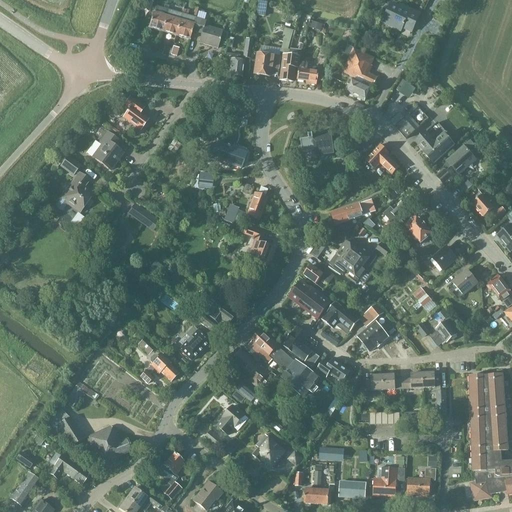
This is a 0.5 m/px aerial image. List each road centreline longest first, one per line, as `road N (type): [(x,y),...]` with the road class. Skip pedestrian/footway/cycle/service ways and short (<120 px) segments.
road 1 (tertiary): [(511,277),(383,131),(342,107),(266,93)]
road 2 (tertiary): [(268,304),(301,242),(264,156),(266,93)]
road 3 (residential): [(446,356),(354,363),(268,304)]
road 4 (tertiary): [(163,423),(268,304)]
road 5 (residential): [(163,423),(275,511)]
road 6 (unclassified): [(83,70),(0,172)]
road 7 (residential): [(121,188),(194,85)]
road 8 (tertiary): [(80,511),(134,470),(163,423)]
